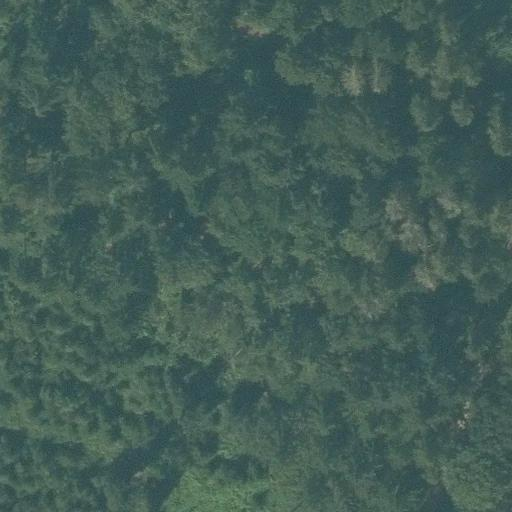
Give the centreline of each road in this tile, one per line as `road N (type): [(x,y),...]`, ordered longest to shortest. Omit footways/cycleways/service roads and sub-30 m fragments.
road 1 (track): [(511,119),(116,0)]
road 2 (track): [(511,349),(458,511)]
